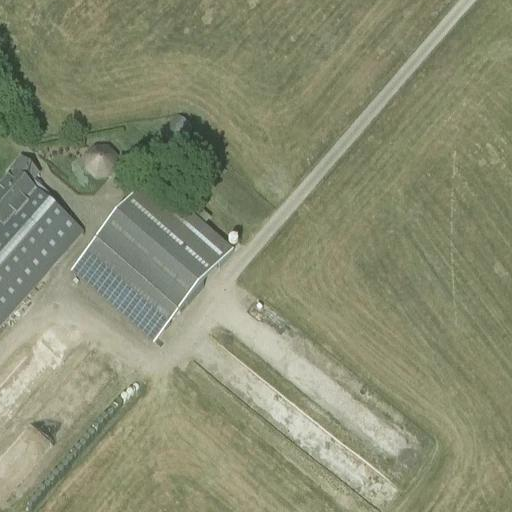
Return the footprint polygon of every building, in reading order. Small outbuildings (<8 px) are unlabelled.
[(177,117),(159,134),(174,150),(192,133),(177,117)] [(85,180),(114,181),(115,149),(86,148),(85,180)] [(138,148),(119,168),(135,184),(154,163),(138,148)] [(206,198),(229,218),(263,179),(240,158),(206,198)] [(0,327),(82,234),(35,193),(40,187),(34,182),(38,177),(21,162),(10,174),(14,177),(0,192),(0,327)] [(151,184),(96,247),(72,274),(151,344),(230,254),(151,184)]
